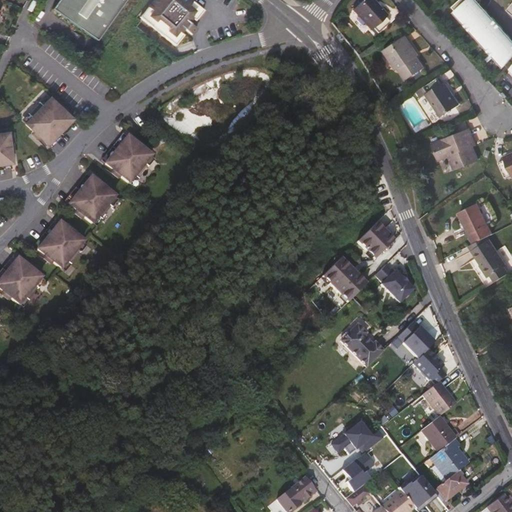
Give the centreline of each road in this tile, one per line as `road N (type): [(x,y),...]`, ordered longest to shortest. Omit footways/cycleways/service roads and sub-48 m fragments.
road 1 (tertiary): [(511,451),(368,124),(304,29)]
road 2 (residential): [(304,29),(183,65),(111,114),(67,160)]
road 3 (residential): [(499,116),(466,65),(404,0)]
